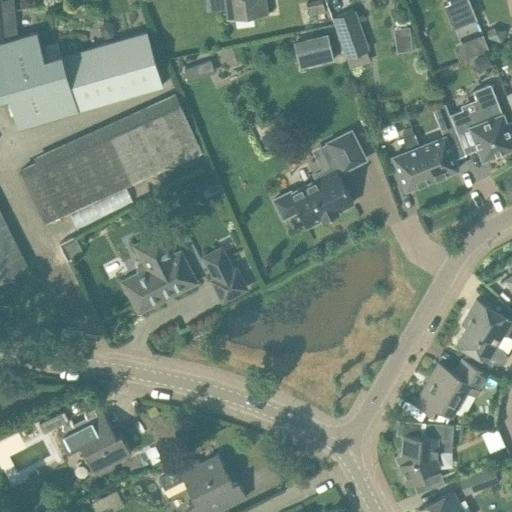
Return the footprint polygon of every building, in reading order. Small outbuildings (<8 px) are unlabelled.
[(0,0),(0,34),(16,33),(12,0),(0,0)] [(224,0),(227,18),(267,13),(264,0),(224,0)] [(447,0),(448,1),(443,3),(453,27),(473,19),(476,18),(469,0),(447,0)] [(347,56),(368,48),(354,10),(333,17),(347,56)] [(112,37),(115,32),(113,24),(108,21),(103,23),(100,28),(102,35),(107,38),(112,37)] [(18,127),(37,121),(81,107),(162,83),(147,28),(63,55),(62,52),(61,52),(58,41),(41,46),(37,31),(0,41),(0,96),(9,94),(18,127)] [(416,28),(410,29),(413,45),(422,43),(416,28)] [(334,60),(328,33),(293,41),(300,68),(334,60)] [(483,34),(475,37),(481,52),(489,49),(483,34)] [(487,54),(476,58),(480,70),(491,66),(487,54)] [(450,113),(457,130),(462,145),(465,153),(478,148),(483,159),(511,147),(511,136),(511,125),(510,121),(506,123),(491,83),(473,89),(481,109),(467,115),(464,108),(450,113)] [(45,222),(139,179),(165,167),(199,152),(190,131),(175,95),(50,152),(51,154),(21,169),(45,222)] [(445,101),(434,106),(438,117),(450,112),(445,101)] [(298,209),(307,225),(322,218),(323,220),(328,217),(326,215),(333,212),(334,214),(339,212),(338,210),(353,202),(337,170),(341,168),(342,170),(366,158),(351,130),(328,141),(328,143),(321,147),(330,166),(315,174),(317,179),(291,192),(290,190),(274,199),(283,217),(298,209)] [(419,145),(433,178),(459,168),(451,149),(462,145),(457,130),(420,145),(419,145)] [(393,155),(407,189),(433,178),(419,145),(420,145),(415,132),(403,137),(408,149),(393,155)] [(122,281),(129,294),(138,312),(164,299),(161,293),(169,289),(170,291),(170,292),(171,292),(172,293),(173,293),(174,293),(197,281),(181,250),(174,254),(162,230),(134,244),(141,258),(138,260),(136,268),(138,272),(122,281)] [(235,268),(231,260),(222,244),(201,255),(212,277),(209,279),(222,303),(250,288),(238,266),(235,268)] [(467,325),(457,341),(468,348),(463,357),(480,367),(482,368),(488,371),(494,363),(497,364),(499,364),(501,363),(504,361),(505,358),(506,355),(505,352),(504,349),(495,344),(502,332),(506,334),(511,322),(511,319),(506,316),(492,308),(476,298),(462,322),(467,325)] [(439,362),(416,401),(433,411),(435,412),(439,405),(451,412),(466,387),(476,393),(488,371),(482,368),(480,367),(463,357),(455,372),(439,362)] [(94,471),(114,461),(132,452),(121,432),(116,435),(102,408),(57,431),(68,451),(80,444),(94,471)] [(44,432),(69,419),(64,409),(39,421),(44,432)] [(402,462),(398,464),(405,484),(413,481),(417,492),(445,481),(441,471),(425,477),(423,472),(440,465),(437,457),(437,449),(438,437),(452,438),(453,423),(446,422),(426,421),(425,435),(403,433),(401,459),(402,462)] [(195,501),(188,505),(191,511),(214,511),(247,496),(238,479),(230,484),(226,477),(229,475),(218,453),(200,462),(198,458),(178,467),(160,476),(168,495),(188,485),(195,501)] [(499,480),(493,464),(459,477),(465,492),(499,480)] [(114,510),(124,505),(116,489),(93,502),(98,511),(107,507),(111,507),(114,510)] [(463,511),(453,490),(419,507),(421,511),(463,511)]
